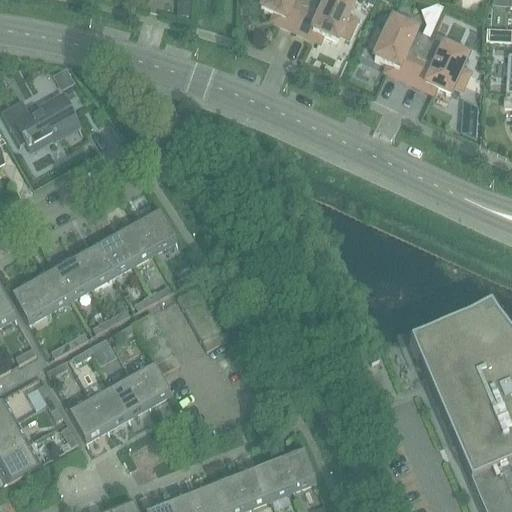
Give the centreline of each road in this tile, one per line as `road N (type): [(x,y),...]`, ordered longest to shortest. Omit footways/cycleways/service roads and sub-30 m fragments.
road 1 (residential): [(0,236),(126,165),(168,168),(192,191),(306,377),(375,511)]
road 2 (tertiary): [(0,34),(177,72),(511,221)]
